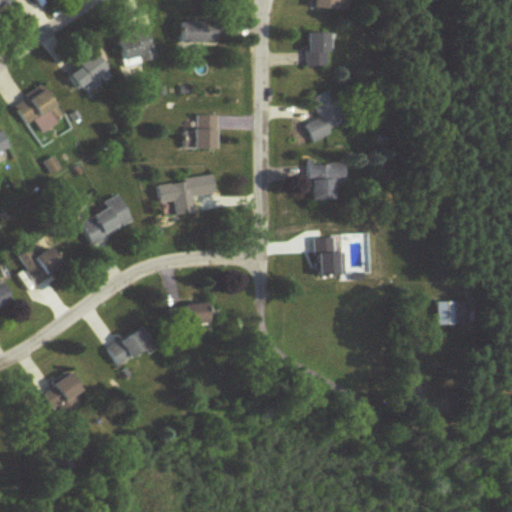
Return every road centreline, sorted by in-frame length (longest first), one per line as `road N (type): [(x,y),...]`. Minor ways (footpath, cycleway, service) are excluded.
road 1 (residential): [(261,300),(265,0)]
road 2 (residential): [(0,366),(144,270),(261,260)]
